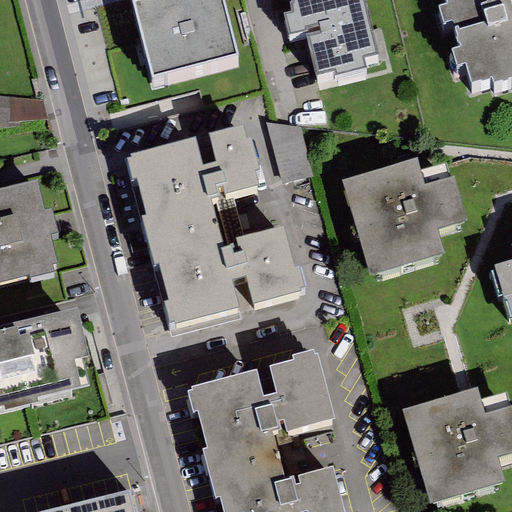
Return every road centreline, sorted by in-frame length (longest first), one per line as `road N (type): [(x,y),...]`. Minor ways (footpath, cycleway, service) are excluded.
road 1 (residential): [(174,511),(41,0)]
road 2 (unknown): [(140,384),(356,324)]
road 3 (unknown): [(408,511),(356,324)]
road 4 (unknown): [(356,324),(310,160)]
